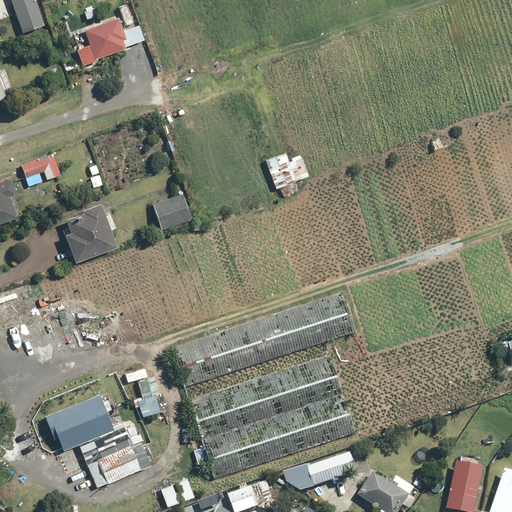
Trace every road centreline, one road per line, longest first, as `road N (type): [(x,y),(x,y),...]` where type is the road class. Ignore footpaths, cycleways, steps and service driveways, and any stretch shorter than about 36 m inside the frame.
road 1 (track): [(0,439),(45,371),(98,350),(149,354),(169,380),(179,418),(171,460),(159,475),(71,491),(25,470),(12,445)]
road 2 (track): [(149,354),(171,338),(511,226)]
road 3 (track): [(153,93),(200,87),(260,50),(409,0)]
